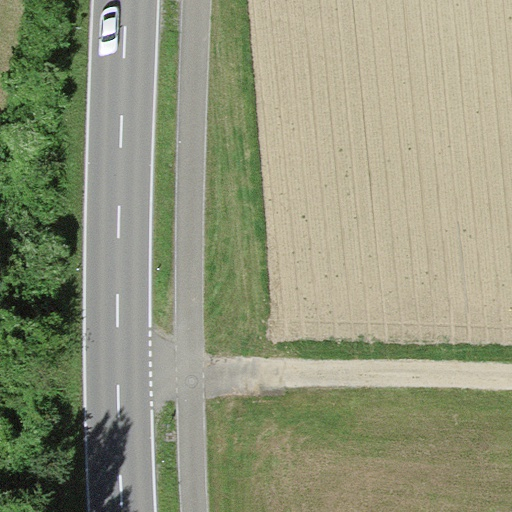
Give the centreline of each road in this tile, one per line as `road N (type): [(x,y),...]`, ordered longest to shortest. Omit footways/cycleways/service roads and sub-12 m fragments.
road 1 (secondary): [(133,511),(126,265),(137,0)]
road 2 (track): [(511,394),(202,385),(130,391)]
